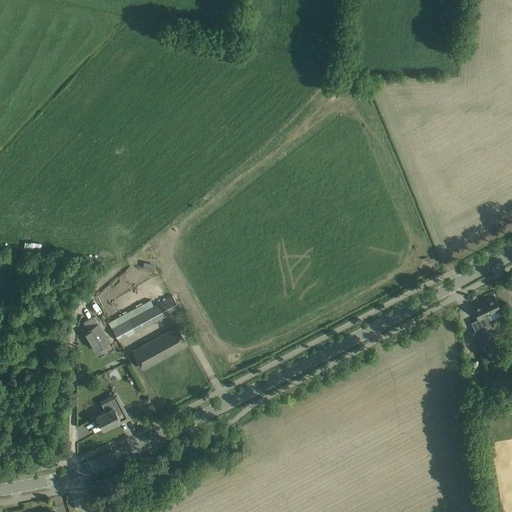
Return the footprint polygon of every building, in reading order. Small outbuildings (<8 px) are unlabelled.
[(172,296),(112,328),(119,341),(179,308),(172,296)] [(479,320),(481,319),(483,324),(490,320),(488,315),(500,309),(494,296),(473,306),(479,320)] [(98,323),(94,317),(83,324),(87,330),(82,332),(94,352),(111,342),(99,323),(98,323)] [(186,344),(177,327),(133,351),(143,369),(186,344)] [(496,347),(488,327),(476,332),(484,352),(496,347)] [(511,387),(511,374),(492,381),(496,393),(508,388),(509,389),(511,387)] [(506,396),(483,401),(486,415),(509,410),(506,396)] [(124,410),(118,398),(102,406),(105,412),(97,416),(103,429),(120,420),(117,414),(124,410)]
